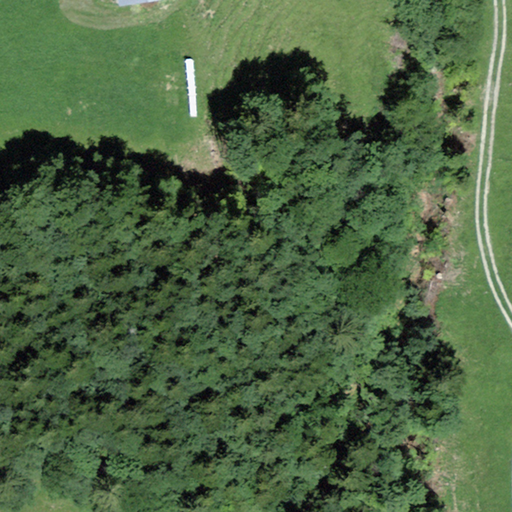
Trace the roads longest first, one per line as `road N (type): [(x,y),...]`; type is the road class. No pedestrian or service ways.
road 1 (track): [(499,0),(484,222),(489,266),(511,324)]
road 2 (track): [(188,0),(170,16),(60,16)]
